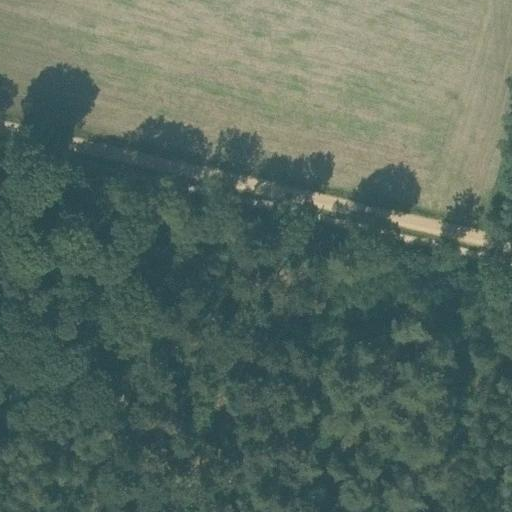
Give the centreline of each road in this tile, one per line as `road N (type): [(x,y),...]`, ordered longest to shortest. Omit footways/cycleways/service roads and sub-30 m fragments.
road 1 (track): [(511,250),(0,135)]
road 2 (track): [(69,511),(169,196)]
